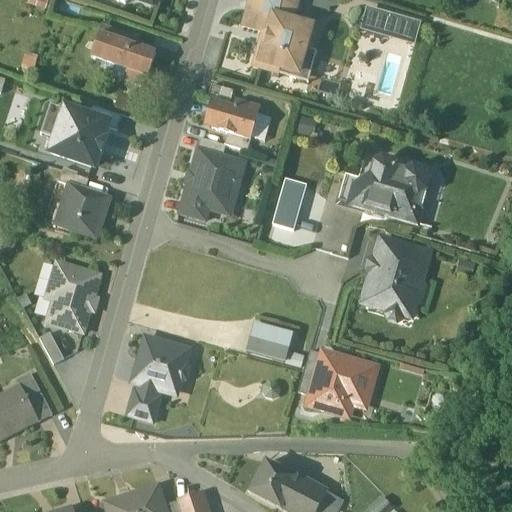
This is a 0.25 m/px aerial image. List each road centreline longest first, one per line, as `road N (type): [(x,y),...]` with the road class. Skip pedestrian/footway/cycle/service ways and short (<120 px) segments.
road 1 (residential): [(157,454),(448,451)]
road 2 (residential): [(80,471),(141,228)]
road 3 (residential): [(141,228),(200,0)]
road 4 (residential): [(322,281),(141,228)]
